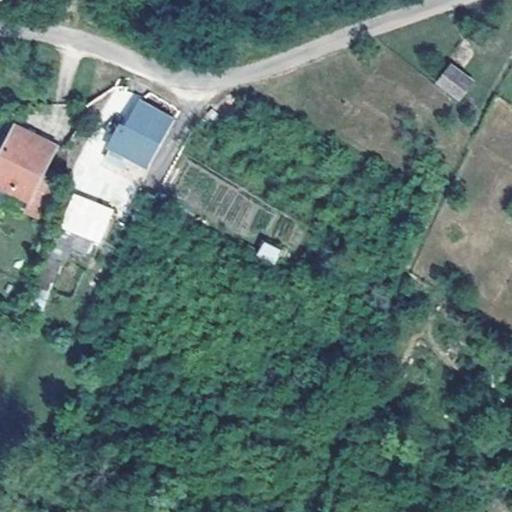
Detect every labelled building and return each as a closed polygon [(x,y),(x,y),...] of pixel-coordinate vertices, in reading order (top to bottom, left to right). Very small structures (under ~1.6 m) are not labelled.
[(474,82),(455,67),(444,82),(463,96),(474,82)] [(171,116),(143,100),(119,141),(146,157),(171,116)] [(47,167),(54,151),(58,143),(18,124),(0,159),(0,183),(32,199),(47,167)] [(58,143),(54,151),(66,158),(71,149),(69,148),(58,143)] [(59,173),(47,167),(32,199),(0,183),(0,193),(47,216),(57,196),(49,192),(59,173)] [(118,183),(95,173),(80,206),(103,217),(118,183)] [(50,243),(20,230),(15,241),(45,254),(50,243)] [(262,241),(256,256),(274,264),(281,249),(262,241)] [(31,307),(41,311),(47,296),(36,292),(31,307)] [(322,389),(304,381),(296,398),(314,406),(322,389)]
